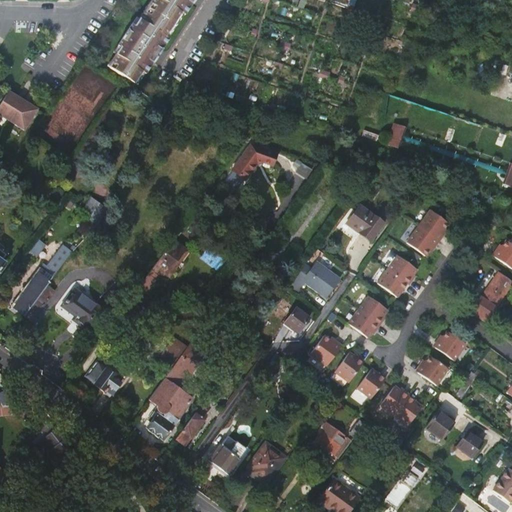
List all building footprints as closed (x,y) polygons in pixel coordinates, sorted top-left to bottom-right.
[(150,0),(149,2),(151,4),(148,8),(145,12),(143,11),(138,18),(134,25),(131,23),(117,45),(119,47),(115,53),(110,61),(112,62),(109,67),(132,83),(140,71),(143,73),(144,73),(153,61),(150,60),(158,49),(160,50),(168,38),(167,37),(164,35),(180,12),(183,14),(184,15),(192,2),(190,1),(190,0),(150,0)] [(167,37),(183,14),(180,12),(164,35),(167,37)] [(135,84),(143,73),(140,71),(132,83),(135,84)] [(0,116),(8,121),(21,100),(11,94),(7,91),(0,102),(0,116)] [(32,107),(21,100),(8,121),(23,130),(36,109),(32,107)] [(387,146),(399,150),(406,129),(394,125),(387,146)] [(252,143),(233,169),(234,169),(246,179),(257,163),(264,161),(273,164),(275,160),(277,161),(275,165),(304,176),(311,166),(277,154),(278,153),(252,143)] [(503,185),(511,188),(511,164),(510,164),(503,185)] [(246,179),(234,169),(226,180),(238,189),(246,179)] [(83,208),(98,221),(108,209),(92,196),(83,208)] [(360,204),(341,230),(355,239),(361,232),(370,239),(383,220),(360,204)] [(418,226),(436,239),(448,223),(430,210),(418,226)] [(425,256),(436,239),(418,226),(406,242),(425,256)] [(186,229),(182,227),(174,238),(178,241),(186,229)] [(178,241),(174,238),(155,264),(159,267),(167,274),(186,247),(178,241)] [(511,244),(506,240),(495,257),(511,269),(511,244)] [(190,250),(186,247),(167,274),(171,276),(190,250)] [(387,269),(406,283),(417,269),(397,255),(387,269)] [(297,291),(306,280),(326,295),(340,275),(317,258),(311,266),(306,262),(289,285),(297,291)] [(142,291),(159,267),(155,264),(138,288),(142,291)] [(396,297),(406,283),(387,269),(377,283),(396,297)] [(510,281),(496,271),(468,310),(483,321),(510,281)] [(28,291),(20,302),(28,308),(30,306),(46,285),(49,281),(40,275),(35,282),(33,281),(26,290),(28,291)] [(23,315),(29,319),(34,313),(36,315),(54,291),(46,285),(30,306),(28,308),(26,311),(23,315)] [(95,306),(97,303),(77,288),(65,303),(78,313),(84,318),(81,321),(90,327),(102,312),(95,306)] [(142,291),(138,288),(125,305),(131,309),(144,292),(142,291)] [(358,309),(377,323),(387,309),(368,295),(358,309)] [(18,305),(26,311),(28,308),(20,302),(18,305)] [(104,308),(97,303),(95,306),(102,312),(104,308)] [(295,307),(285,321),(299,331),(309,318),(295,307)] [(367,337),(377,323),(358,309),(348,323),(367,337)] [(446,331),(435,347),(453,360),(465,344),(446,331)] [(326,365),(340,347),(323,335),(310,353),(326,365)] [(198,350),(190,344),(180,358),(170,371),(149,400),(156,405),(172,383),(177,386),(184,377),(187,375),(191,378),(201,363),(198,350)] [(157,361),(170,371),(180,358),(166,349),(157,361)] [(334,371),(348,381),(363,362),(348,352),(334,371)] [(282,358),(276,353),(263,370),(270,375),(282,358)] [(429,355),(417,372),(422,376),(435,385),(447,368),(429,355)] [(117,387),(91,368),(79,384),(87,390),(86,391),(97,400),(98,397),(106,403),(117,387)] [(356,387),(370,398),(385,379),(370,368),(356,387)] [(379,404),(393,415),(407,396),(393,385),(379,404)] [(0,393),(0,414),(9,411),(2,393),(0,393)] [(407,396),(393,415),(407,425),(421,406),(407,396)] [(198,409),(174,440),(184,447),(201,424),(199,422),(204,413),(198,409)] [(437,410),(426,425),(441,437),(454,421),(437,410)] [(147,427),(163,439),(173,426),(157,414),(147,427)] [(348,432),(353,436),(363,422),(358,419),(348,432)] [(74,451),(64,438),(61,440),(54,431),(57,428),(46,421),(32,440),(44,454),(47,452),(57,464),(74,451)] [(316,442),(337,458),(350,440),(324,421),(318,430),(322,433),(316,442)] [(64,438),(57,428),(54,431),(61,440),(64,438)] [(456,444),(470,455),(481,441),(466,430),(456,444)] [(224,436),(207,460),(227,474),(243,450),(224,436)] [(264,443),(246,469),(265,482),(283,457),(264,443)] [(511,470),(508,468),(492,490),(509,502),(511,498),(511,470)] [(334,509),(333,511),(346,511),(358,496),(333,478),(319,498),(334,509)] [(399,480),(384,500),(396,509),(411,489),(399,480)] [(334,509),(319,498),(317,500),(333,511),(334,509)]
